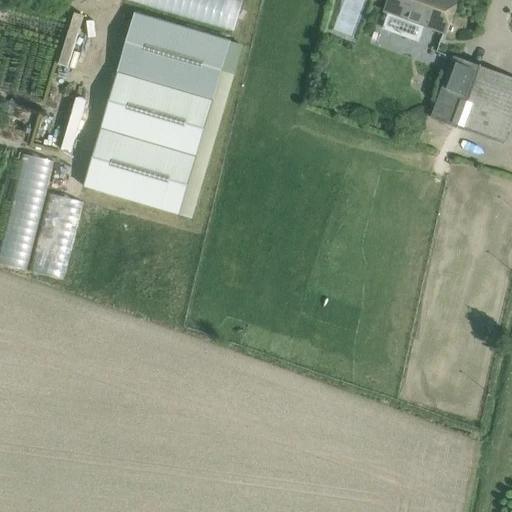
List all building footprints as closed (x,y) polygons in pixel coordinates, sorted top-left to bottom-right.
[(128,0),(233,30),(241,0),(128,0)] [(444,34),(456,0),(389,0),(385,12),(444,34)] [(231,41),(135,13),(84,186),(180,214),(231,41)] [(71,14),(58,63),(68,65),(80,17),(71,14)] [(511,120),(511,78),(454,57),(431,120),(503,146),(511,120)] [(73,95),(59,149),(70,152),(84,98),(73,95)] [(0,266),(67,280),(83,200),(46,193),(53,159),(21,153),(0,257),(0,266)]
